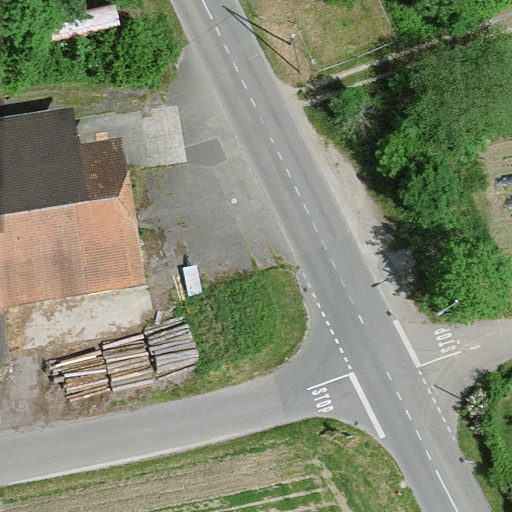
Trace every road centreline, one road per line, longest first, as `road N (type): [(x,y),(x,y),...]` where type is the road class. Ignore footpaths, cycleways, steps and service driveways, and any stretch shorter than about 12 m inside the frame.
road 1 (tertiary): [(390,370),(203,0)]
road 2 (tertiary): [(0,459),(390,370)]
road 3 (tertiary): [(461,511),(390,370)]
road 4 (tertiary): [(390,370),(511,343)]
